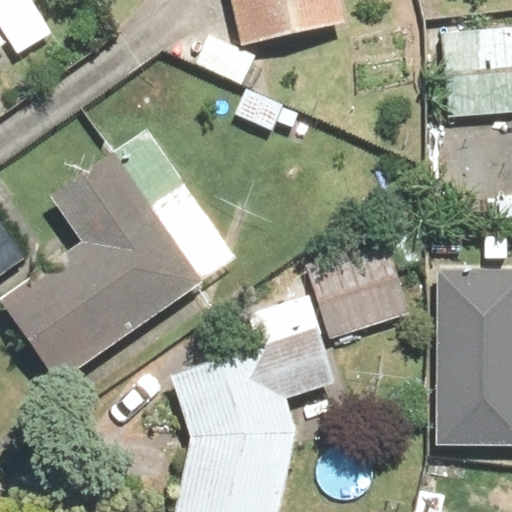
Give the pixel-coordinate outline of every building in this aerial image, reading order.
[(333,0),(226,0),(239,54),(340,30),(333,0)] [(511,32),(447,39),(455,122),(511,117),(511,32)] [(0,322),(52,395),(199,290),(105,159),(43,204),(77,252),(0,306),(0,322)] [(0,213),(0,294),(40,264),(0,213)] [(394,236),(312,263),(341,348),(423,320),(394,236)] [(511,276),(432,277),(432,454),(511,453),(511,276)] [(275,511),(290,442),(278,407),(329,390),(311,337),(167,387),(185,438),(169,511),(275,511)]
